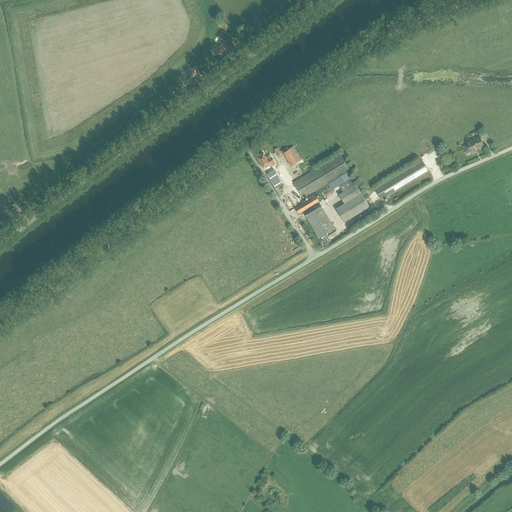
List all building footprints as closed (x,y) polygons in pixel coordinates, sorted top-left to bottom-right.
[(231,35),(222,30),(219,35),(226,39),(228,40),(231,35)] [(217,43),(212,46),(218,55),(222,52),(221,51),(226,48),(227,49),(230,47),(225,40),(223,41),(222,39),(218,42),(220,44),(218,45),(217,43)] [(194,66),(186,72),(190,77),(191,77),(192,78),(199,72),(194,66)] [(484,146),(479,136),(466,141),(467,144),(463,146),(466,153),(470,151),(470,153),(476,150),(475,149),(477,148),(477,149),(484,146)] [(287,147),(282,150),(291,166),(301,159),(293,146),(288,149),(287,147)] [(264,153),(256,157),(263,169),(270,165),(271,166),(276,164),(270,154),(266,157),(264,153)] [(340,154),(293,182),(303,199),(348,171),(350,170),(340,154)] [(421,159),(374,188),(381,200),(386,197),(388,195),(429,171),(421,159)] [(266,174),(280,196),(283,194),(278,187),(282,185),(273,170),(266,174)] [(356,184),(348,171),(328,184),(332,190),(339,186),(343,192),(356,184)] [(343,192),(338,194),(344,203),(335,208),(344,222),(370,207),(356,184),(343,192)] [(319,201),(316,195),(295,208),(298,214),(319,201)] [(305,215),(308,220),(324,211),(321,205),(305,215)] [(324,211),(308,220),(319,237),(335,228),(324,211)] [(6,492),(0,496),(0,511),(11,511),(18,506),(6,492)]
